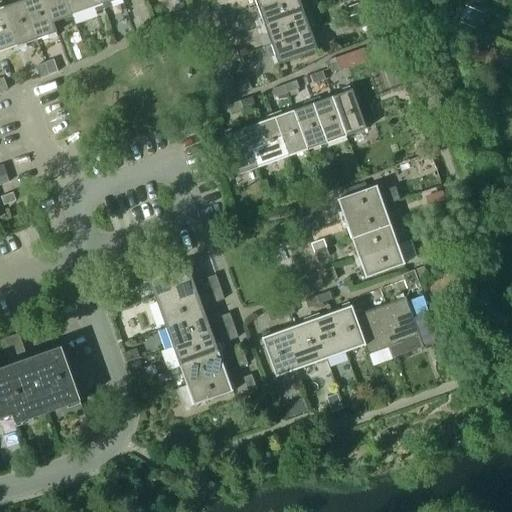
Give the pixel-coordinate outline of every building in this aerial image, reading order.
[(37,38),(23,0),(21,0),(4,6),(19,49),(27,46),(26,42),(37,38)] [(45,0),(23,0),(37,38),(48,34),(50,38),(57,36),(55,32),(57,31),(55,26),(45,0)] [(66,0),(45,0),(55,26),(63,24),(61,20),(73,16),(66,0)] [(101,0),(66,0),(73,16),(95,8),(96,12),(104,9),(101,0)] [(101,0),(104,9),(112,6),(111,3),(118,0),(101,0)] [(304,12),(300,0),(276,0),(258,7),(262,18),(259,19),(262,27),(304,12)] [(358,4),(341,10),(345,19),(361,13),(358,4)] [(19,49),(4,6),(0,7),(0,51),(11,48),(12,51),(19,49)] [(460,22),(471,27),(478,11),(467,6),(460,22)] [(210,14),(213,23),(226,19),(223,10),(210,14)] [(311,31),(304,12),(262,27),(265,36),(268,34),(272,45),(311,31)] [(213,23),(216,32),(229,28),(226,19),(213,23)] [(318,51),(311,31),(272,45),(276,57),(272,58),(275,65),(279,64),(279,65),(318,51)] [(492,38),(477,32),(472,45),(486,51),(492,38)] [(224,53),(227,61),(240,56),(237,48),(224,53)] [(363,48),(336,58),(340,71),(368,61),(363,48)] [(227,61),(230,69),(243,64),(240,56),(227,61)] [(340,71),(336,58),(328,61),(333,74),(340,71)] [(49,75),(57,72),(53,60),(44,63),(49,75)] [(44,63),(36,66),(40,78),(49,75),(44,63)] [(310,75),(310,76),(313,84),(326,79),(323,71),(310,75)] [(0,92),(8,90),(4,78),(0,78),(0,92)] [(248,78),(235,83),(239,94),(252,89),(248,78)] [(289,93),(300,88),(297,80),(286,84),(289,93)] [(274,88),(274,89),(277,97),(289,93),(286,84),(274,88)] [(344,93),(333,97),(347,136),(367,129),(353,89),(351,90),(350,86),(343,89),(344,93)] [(253,96),(241,100),(244,108),(256,104),(253,96)] [(320,97),(312,100),(328,143),(347,136),(333,97),(321,101),(320,97)] [(229,104),(229,105),(232,113),(244,108),(241,100),(229,104)] [(305,107),(295,110),(308,150),(328,143),(312,100),(304,103),(305,107)] [(497,100),(489,100),(487,100),(487,110),(490,110),(490,113),(500,113),(500,100),(497,100)] [(360,105),(366,122),(375,118),(369,101),(360,105)] [(282,111),(273,114),(289,157),(308,150),(295,110),(283,114),(282,111)] [(263,144),(251,148),(259,168),(289,157),(273,114),(265,117),(267,121),(256,124),(263,144)] [(239,175),(259,168),(251,148),(263,144),(256,124),(234,132),(232,129),(225,131),(226,135),(224,136),(239,175)] [(9,181),(6,173),(0,175),(0,184),(8,181),(9,181)] [(342,222),(385,207),(401,201),(397,188),(381,193),(379,188),(379,186),(338,200),(343,212),(339,214),(342,222)] [(443,191),(430,196),(434,208),(447,204),(443,191)] [(8,203),(16,200),(12,192),(5,195),(8,203)] [(392,226),(385,207),(342,222),(345,229),(348,228),(352,240),(392,226)] [(307,233),(319,229),(316,221),(304,225),(307,233)] [(356,260),(399,245),(392,226),(352,240),(356,251),(353,252),(356,260)] [(311,244),(314,253),(326,249),(323,240),(311,244)] [(406,264),(399,245),(356,260),(358,267),(361,266),(366,278),(406,264)] [(314,253),(317,261),(329,257),(326,249),(314,253)] [(192,264),(188,266),(187,264),(148,277),(155,297),(174,291),(178,302),(199,295),(192,272),(195,271),(192,264)] [(427,273),(424,267),(415,270),(417,277),(427,273)] [(338,279),(334,268),(326,271),(330,282),(338,279)] [(414,271),(403,276),(405,283),(417,279),(414,271)] [(220,287),(216,274),(208,277),(212,289),(220,287)] [(420,287),(417,279),(405,283),(408,291),(420,287)] [(225,299),(220,287),(212,289),(217,302),(225,299)] [(178,302),(174,291),(155,297),(166,328),(209,312),(207,305),(203,306),(199,295),(178,302)] [(321,304),(333,300),(330,292),(318,296),(321,304)] [(396,300),(379,305),(394,346),(420,337),(408,301),(406,296),(404,297),(403,294),(395,296),(396,300)] [(306,300),(306,301),(309,308),(321,304),(318,296),(306,300)] [(423,296),(408,301),(420,337),(424,347),(439,341),(423,296)] [(343,308),(332,312),(346,352),(366,345),(354,311),(352,305),(350,306),(349,302),(342,305),(343,308)] [(284,317),(296,313),(294,305),(281,309),(284,317)] [(370,355),(394,346),(379,305),(363,311),(361,308),(354,311),(366,345),(370,355)] [(281,309),(269,314),(272,322),(284,317),(281,309)] [(212,320),(209,312),(166,328),(173,347),(213,333),(209,322),(212,320)] [(327,359),(346,352),(332,312),(320,316),(319,313),(312,316),(327,359)] [(234,325),(230,313),(222,315),(226,328),(234,325)] [(305,322),(294,326),(301,346),(289,350),(296,370),(327,359),(312,316),(304,319),(305,322)] [(239,337),(234,325),(226,328),(231,340),(239,337)] [(289,350),(301,346),(294,326),(272,334),(271,330),(263,334),(264,337),(263,338),(276,377),(296,370),(289,350)] [(9,366),(0,368),(0,376),(12,416),(15,425),(81,401),(60,346),(28,357),(19,333),(0,339),(9,366)] [(217,344),(213,333),(173,347),(179,366),(223,351),(220,343),(217,344)] [(436,357),(454,350),(450,339),(433,346),(436,357)] [(128,363),(139,359),(135,349),(124,353),(128,363)] [(226,359),(223,351),(179,366),(186,385),(227,371),(223,360),(226,359)] [(248,364),(244,351),(236,354),(240,367),(248,364)] [(143,370),(140,360),(130,364),(134,373),(143,370)] [(171,379),(168,371),(157,375),(160,383),(171,379)] [(231,383),(227,371),(186,385),(179,388),(186,408),(193,405),(234,391),(233,390),(237,389),(234,382),(231,383)] [(257,387),(252,375),(244,378),(248,390),(257,387)] [(0,419),(12,416),(0,376),(0,419)] [(327,398),(332,412),(342,408),(337,394),(327,398)] [(307,410),(302,397),(289,402),(294,415),(307,410)] [(384,440),(390,438),(387,431),(381,433),(384,440)]
